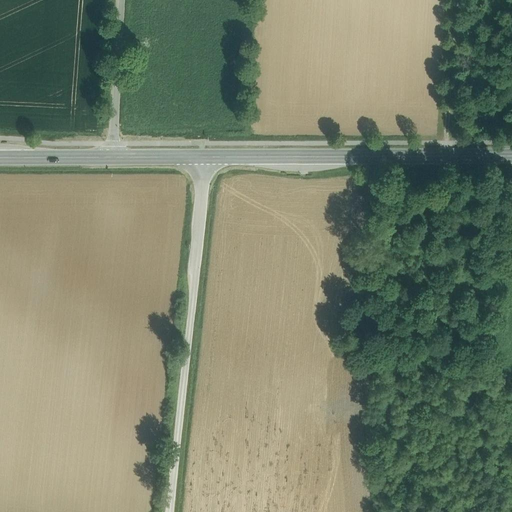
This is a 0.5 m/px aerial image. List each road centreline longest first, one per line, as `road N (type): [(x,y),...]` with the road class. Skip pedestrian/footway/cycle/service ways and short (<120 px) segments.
road 1 (unclassified): [(203,158),(169,511)]
road 2 (primary): [(203,158),(511,156)]
road 3 (tertiary): [(122,0),(114,157)]
